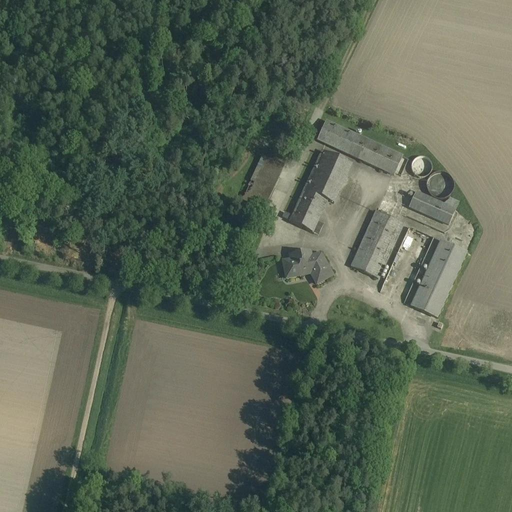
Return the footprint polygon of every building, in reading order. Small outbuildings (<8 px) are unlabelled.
[(356,135),(346,156),(391,177),(401,155),(356,135)] [(318,151),(286,220),(301,226),(314,197),(320,200),(339,161),(318,151)] [(268,209),(285,165),(262,156),(245,200),(248,202),(251,194),(255,196),(257,191),(266,194),(263,200),(268,202),(265,208),(268,209)] [(428,168),(427,159),(414,160),(415,168),(428,168)] [(429,176),(430,193),(438,193),(438,200),(452,200),(451,175),(429,176)] [(413,195),(407,207),(446,225),(452,213),(413,195)] [(349,269),(381,283),(407,226),(375,212),(349,269)] [(433,315),(462,251),(407,226),(381,283),(378,290),(433,315)] [(317,286),(332,277),(321,256),(311,258),(310,254),(290,258),(291,262),(283,263),(286,280),(311,276),(317,286)]
